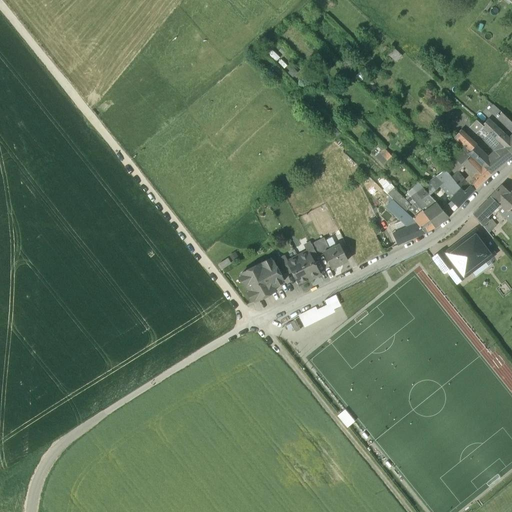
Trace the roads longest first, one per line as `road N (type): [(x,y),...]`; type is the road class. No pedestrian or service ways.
road 1 (track): [(254,320),(0,3)]
road 2 (residential): [(511,167),(423,240),(254,320)]
road 3 (track): [(254,320),(409,511)]
road 4 (track): [(76,431),(254,320)]
